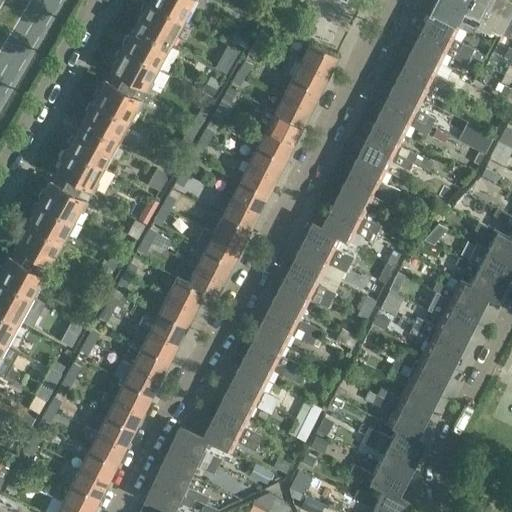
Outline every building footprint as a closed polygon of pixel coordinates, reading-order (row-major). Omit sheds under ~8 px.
[(140,13),(134,25),(169,44),(183,18),(149,0),(147,0),(146,2),(143,3),(139,10),(140,13)] [(149,0),(183,18),(190,7),(192,8),(196,0),(149,0)] [(434,0),(429,13),(431,14),(432,13),(453,24),(454,23),(456,24),(457,23),(459,24),(461,20),(464,21),(477,28),(478,25),(476,24),(487,0),(434,0)] [(487,0),(476,24),(478,25),(488,30),(490,26),(500,32),(511,7),(511,6),(510,6),(511,1),(510,0),(487,0)] [(269,8),(265,16),(287,28),(292,19),(269,8)] [(511,12),(503,31),(511,36),(511,12)] [(429,13),(420,30),(469,55),(473,48),(455,38),(455,37),(453,36),(458,25),(461,27),(464,21),(461,20),(459,24),(457,23),(456,24),(454,23),(453,24),(432,13),(431,14),(429,13)] [(122,46),(122,47),(157,66),(169,44),(134,25),(129,35),(125,36),(121,43),(122,46)] [(265,40),(270,30),(260,25),(255,35),(265,40)] [(227,37),(240,45),(244,37),(232,30),(227,37)] [(420,30),(411,47),(440,62),(445,52),(447,53),(447,52),(466,62),(469,55),(420,30)] [(260,50),(265,40),(255,35),(250,45),(260,50)] [(308,41),(298,59),(327,73),(336,55),(308,41)] [(216,66),(226,71),(238,49),(228,43),(216,66)] [(511,59),(511,56),(511,47),(506,45),(501,55),(511,59)] [(115,59),(108,72),(145,92),(153,78),(151,77),(157,66),(122,47),(121,49),(117,50),(114,56),(115,59)] [(411,47),(402,65),(450,89),(453,82),(437,74),(437,73),(434,72),(440,62),(411,47)] [(236,68),(247,74),(256,57),(245,51),(236,68)] [(298,59),(290,76),(318,90),(327,73),(298,59)] [(402,65),(393,83),(422,98),(427,88),(429,89),(445,98),(450,89),(402,65)] [(241,86),(247,74),(236,68),(230,80),(241,86)] [(93,100),(128,119),(135,107),(137,108),(143,97),(145,93),(108,72),(99,89),(96,90),(92,97),(93,100)] [(282,73),(274,90),(281,94),(309,108),(318,90),(290,76),(282,73)] [(202,90),(211,95),(219,81),(210,76),(202,90)] [(511,96),(511,85),(503,81),(499,90),(511,97),(511,96)] [(393,83),(384,101),(431,125),(435,118),(416,108),(422,98),(393,83)] [(227,84),(219,100),(228,105),(236,89),(227,84)] [(281,94),(272,110),(301,125),(309,108),(281,94)] [(86,112),(81,121),(117,140),(128,119),(93,100),(91,103),(88,103),(85,109),(86,112)] [(228,105),(218,100),(209,119),(218,124),(228,105)] [(384,101),(375,119),(403,133),(409,123),(427,133),(431,125),(384,101)] [(200,105),(193,118),(201,122),(203,119),(208,109),(200,105)] [(272,110),(263,128),(292,142),(301,125),(272,110)] [(187,141),(198,122),(187,116),(176,135),(187,141)] [(375,119),(366,138),(413,161),(426,168),(430,160),(408,148),(407,149),(398,143),(403,133),(375,119)] [(67,146),(67,147),(103,166),(107,158),(113,161),(119,150),(113,147),(117,140),(81,121),(73,136),(70,137),(66,143),(67,146)] [(493,133),(468,121),(459,139),(483,151),(493,133)] [(199,136),(208,141),(214,130),(205,125),(199,136)] [(511,129),(504,126),(497,139),(508,145),(511,146),(511,129)] [(430,135),(443,141),(447,133),(434,127),(430,135)] [(263,128),(255,145),(283,160),(292,142),(263,128)] [(202,153),(208,141),(199,136),(198,136),(192,148),(202,153)] [(366,138),(357,156),(385,169),(391,172),(396,162),(409,169),(421,175),(426,168),(413,161),(366,138)] [(489,155),(504,163),(511,147),(511,146),(508,145),(497,139),(489,155)] [(255,145),(246,162),(274,177),(283,160),(255,145)] [(60,160),(53,173),(90,193),(92,189),(98,179),(96,177),(103,166),(67,147),(66,150),(62,151),(59,157),(60,160)] [(357,156),(348,173),(395,197),(399,188),(390,183),(389,184),(382,181),(383,180),(380,179),(385,169),(357,156)] [(173,162),(164,157),(160,164),(169,169),(173,162)] [(179,170),(188,175),(194,163),(185,159),(179,170)] [(246,162),(237,179),(266,194),(274,177),(246,162)] [(480,174),(491,180),(496,171),(485,165),(480,174)] [(150,170),(141,185),(153,192),(163,175),(162,171),(154,166),(150,170)] [(182,185),(188,175),(179,170),(173,181),(182,185)] [(37,196),(38,200),(74,219),(80,208),(82,209),(88,198),(87,198),(90,193),(53,173),(44,190),(41,190),(37,196)] [(348,173),(339,191),(367,205),(372,195),(391,204),(395,197),(348,173)] [(266,194),(237,179),(230,175),(221,193),(228,197),(257,211),(266,194)] [(100,190),(97,197),(107,203),(111,196),(100,190)] [(339,191),(330,209),(377,232),(381,224),(362,215),(367,205),(339,191)] [(160,203),(170,208),(176,197),(166,192),(160,203)] [(144,221),(155,201),(148,197),(137,217),(144,221)] [(228,197),(220,214),(248,228),(257,211),(228,197)] [(31,214),(27,221),(62,240),(74,219),(38,200),(36,203),(33,204),(29,210),(31,214)] [(164,219),(170,208),(160,203),(154,213),(164,219)] [(495,230),(511,238),(511,216),(496,208),(492,215),(511,225),(511,230),(509,236),(496,229),(495,230)] [(330,209),(321,227),(340,236),(349,241),(354,231),(373,240),(377,232),(330,209)] [(421,229),(432,218),(427,212),(416,223),(421,229)] [(220,214),(211,231),(240,245),(248,228),(220,214)] [(136,236),(143,223),(132,217),(125,230),(136,236)] [(19,235),(12,248),(49,269),(51,265),(57,254),(55,253),(62,240),(27,221),(25,224),(22,225),(18,231),(19,235)] [(473,229),(482,233),(486,225),(477,221),(473,229)] [(312,222),(302,240),(349,264),(354,256),(337,247),(335,246),(340,236),(321,227),(312,222)] [(423,238),(432,243),(447,227),(438,222),(423,238)] [(142,238),(163,248),(168,237),(148,227),(142,238)] [(491,238),(486,248),(511,260),(511,238),(495,230),(493,229),(489,236),(491,238)] [(211,231),(202,249),(231,263),(240,245),(211,231)] [(145,252),(150,243),(140,238),(135,247),(145,252)] [(302,240),(293,258),(321,272),(327,262),(329,263),(329,262),(346,271),(349,264),(302,240)] [(467,260),(478,265),(504,279),(511,264),(511,260),(486,248),(476,242),(467,260)] [(0,276),(32,294),(38,284),(40,285),(47,274),(46,274),(49,269),(12,248),(3,265),(0,265),(0,276)] [(386,260),(394,264),(400,252),(392,248),(386,260)] [(202,249),(194,266),(222,280),(231,263),(202,249)] [(102,263),(112,268),(118,258),(108,252),(102,263)] [(473,273),(469,283),(486,293),(493,297),(494,297),(495,297),(504,279),(478,265),(467,260),(458,256),(454,263),(473,273)] [(293,258),(284,276),(331,300),(335,292),(319,283),(317,282),(321,272),(293,258)] [(122,270),(131,275),(136,264),(127,260),(122,270)] [(394,264),(386,260),(376,278),(385,282),(394,264)] [(107,277),(112,268),(102,263),(97,271),(107,277)] [(175,274),(174,277),(202,291),(213,297),(222,280),(194,266),(187,280),(175,274)] [(125,285),(131,275),(122,270),(121,270),(116,280),(125,285)] [(387,288),(395,292),(404,274),(396,270),(387,288)] [(0,310),(18,320),(32,294),(0,276),(0,310)] [(284,276),(275,294),(303,308),(309,297),(328,307),(331,300),(284,276)] [(174,277),(166,293),(194,307),(202,291),(174,277)] [(429,287),(449,297),(477,311),(486,293),(469,283),(459,278),(454,288),(434,279),(429,287)] [(125,294),(121,292),(112,287),(103,304),(112,309),(117,311),(125,294)] [(427,308),(440,315),(468,329),(477,311),(449,297),(436,290),(427,308)] [(166,293),(157,310),(185,324),(194,307),(166,293)] [(275,294),(266,312),(316,337),(319,329),(298,317),(303,308),(275,294)] [(374,302),(364,296),(355,313),(365,319),(374,302)] [(107,319),(112,309),(103,304),(102,304),(97,314),(107,319)] [(0,338),(7,342),(18,320),(0,310),(0,338)] [(157,310),(148,327),(176,342),(185,324),(157,310)] [(266,312),(257,329),(285,343),(291,333),(292,334),(293,333),(312,344),(316,337),(266,312)] [(376,312),(371,323),(384,330),(389,319),(376,312)] [(413,323),(431,332),(459,346),(468,329),(440,315),(436,324),(417,315),(413,323)] [(62,338),(73,343),(82,320),(71,316),(62,338)] [(409,330),(418,335),(422,328),(413,323),(409,330)] [(84,338),(93,343),(98,332),(89,327),(84,338)] [(148,327),(139,344),(168,359),(176,342),(148,327)] [(352,334),(339,327),(335,334),(349,341),(352,334)] [(257,329),(248,347),(297,372),(303,374),(307,367),(280,353),(285,343),(257,329)] [(450,366),(459,346),(427,331),(424,338),(428,340),(422,351),(450,366)] [(0,372),(20,384),(24,378),(0,363),(0,358),(2,355),(0,354),(7,342),(0,338),(0,372)] [(88,353),(93,343),(84,338),(83,338),(78,348),(88,353)] [(378,351),(389,357),(393,349),(382,343),(378,351)] [(139,344),(131,361),(159,375),(168,359),(139,344)] [(248,347),(239,365),(267,379),(272,369),(294,380),(297,372),(248,347)] [(404,363),(408,355),(399,351),(395,359),(404,363)] [(450,366),(422,351),(414,368),(441,382),(450,366)] [(400,371),(404,363),(395,359),(391,366),(400,371)] [(131,361),(122,379),(150,393),(159,375),(131,361)] [(65,372),(75,377),(80,367),(70,362),(65,372)] [(239,365),(230,383),(285,411),(289,403),(264,390),(262,389),(267,379),(239,365)] [(51,385),(59,371),(50,366),(42,379),(51,385)] [(441,382),(414,368),(409,376),(405,386),(432,400),(441,382)] [(0,382),(16,391),(20,384),(0,372),(0,382)] [(69,388),(75,377),(65,372),(64,372),(59,382),(69,388)] [(122,379),(114,395),(142,409),(150,393),(122,379)] [(230,383),(221,400),(249,415),(254,404),(256,405),(281,418),(285,411),(230,383)] [(375,393),(396,403),(423,417),(432,400),(405,386),(399,396),(379,386),(375,393)] [(392,411),(387,421),(415,434),(423,417),(396,403),(375,393),(367,390),(363,397),(392,411)] [(56,411),(62,400),(51,395),(45,405),(56,411)] [(114,395),(105,413),(133,427),(142,409),(114,395)] [(317,406),(303,399),(295,417),(309,424),(317,406)] [(221,400),(212,418),(259,442),(263,434),(244,425),(249,415),(221,400)] [(51,421),(56,411),(45,405),(39,415),(51,421)] [(33,416),(24,411),(19,419),(29,424),(33,416)] [(105,413),(96,430),(124,444),(133,427),(105,413)] [(309,424),(295,417),(286,433),(300,440),(309,424)] [(315,430),(325,435),(332,422),(322,417),(315,430)] [(212,418),(203,435),(206,438),(231,451),(236,440),(255,450),(259,442),(212,418)] [(365,433),(387,444),(414,458),(423,441),(423,439),(415,434),(387,421),(386,422),(388,423),(383,433),(369,425),(365,433)] [(364,427),(356,423),(353,429),(361,433),(364,427)] [(19,441),(26,429),(18,425),(11,437),(19,441)] [(179,425),(170,443),(218,465),(222,458),(202,448),(206,438),(203,435),(181,425),(179,425)] [(27,439),(38,445),(43,435),(32,429),(27,439)] [(96,430),(87,447),(116,461),(124,444),(96,430)] [(383,452),(378,462),(405,476),(414,458),(387,444),(365,433),(361,441),(383,452)] [(325,440),(314,434),(308,446),(319,451),(325,440)] [(33,456),(38,445),(27,439),(26,439),(21,450),(33,456)] [(269,448),(259,442),(255,450),(254,451),(265,457),(269,448)] [(170,443),(162,461),(190,474),(195,464),(214,474),(218,465),(170,443)] [(87,447),(78,464),(107,479),(116,461),(87,447)] [(314,457),(304,452),(299,461),(310,466),(314,457)] [(1,464),(9,469),(16,458),(8,453),(1,464)] [(272,466),(286,473),(290,463),(277,456),(272,466)] [(162,461),(153,479),(194,498),(206,503),(210,496),(185,484),(190,474),(162,461)] [(349,470),(369,480),(396,493),(405,476),(378,462),(373,473),(353,463),(349,470)] [(12,473),(20,477),(25,467),(17,463),(12,473)] [(248,474),(266,483),(271,473),(253,463),(248,474)] [(0,485),(9,469),(1,464),(0,465),(0,485)] [(78,464),(70,481),(98,495),(107,479),(78,464)] [(312,476),(297,469),(289,486),(304,494),(312,476)] [(8,482),(6,485),(14,489),(20,477),(12,473),(7,481),(8,482)] [(153,479),(145,498),(148,499),(148,500),(173,511),(174,508),(179,504),(181,501),(190,506),(194,498),(153,479)] [(369,480),(368,481),(381,488),(377,497),(357,488),(353,496),(373,504),(387,511),(402,511),(409,501),(408,500),(396,493),(369,480)] [(70,481),(61,498),(88,511),(89,511),(98,495),(70,481)] [(248,511),(265,511),(266,511),(264,510),(273,494),(266,491),(253,498),(250,503),(252,505),(248,511)] [(88,511),(61,498),(53,494),(44,511),(45,511),(88,511)] [(284,502),(273,494),(264,510),(266,511),(288,511),(289,510),(284,502)] [(312,511),(317,504),(300,496),(295,506),(307,511),(312,511)] [(143,501),(137,511),(164,511),(143,501)] [(213,511),(218,510),(204,503),(200,510),(203,511),(213,511)]
